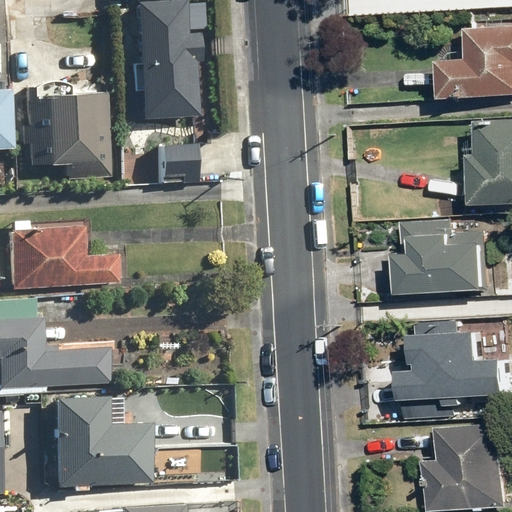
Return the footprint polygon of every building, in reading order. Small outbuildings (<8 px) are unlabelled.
[(401,0),(402,14),(471,15),(470,0),(401,0)] [(179,2),(125,5),(128,65),(125,65),(125,72),(119,73),(121,121),(131,121),(131,123),(193,120),(190,64),(195,64),(194,35),(181,36),(179,2)] [(439,102),(511,100),(511,24),(466,26),(468,61),(438,62),(439,102)] [(108,94),(30,100),(35,163),(70,160),(72,179),(114,176),(108,94)] [(478,159),(471,159),(471,207),(511,206),(511,121),(478,121),(478,159)] [(191,146),(152,148),(154,180),(175,179),(176,185),(193,184),(191,146)] [(0,233),(0,234),(3,291),(114,285),(114,280),(119,279),(118,257),(79,259),(77,221),(3,225),(4,233),(0,233)] [(489,296),(488,234),(457,235),(457,223),(397,224),(398,297),(489,296)] [(0,390),(104,384),(103,380),(109,380),(107,349),(45,353),(45,348),(33,348),(31,320),(29,320),(28,300),(0,301),(0,390)] [(408,405),(511,401),(511,366),(489,367),(488,331),(417,334),(418,369),(407,370),(408,405)] [(44,402),(48,489),(66,488),(66,493),(81,492),(81,488),(145,485),(142,425),(114,426),(113,399),(44,402)] [(443,464),(425,465),(427,511),(468,511),(506,510),(502,430),(441,433),(443,464)]
